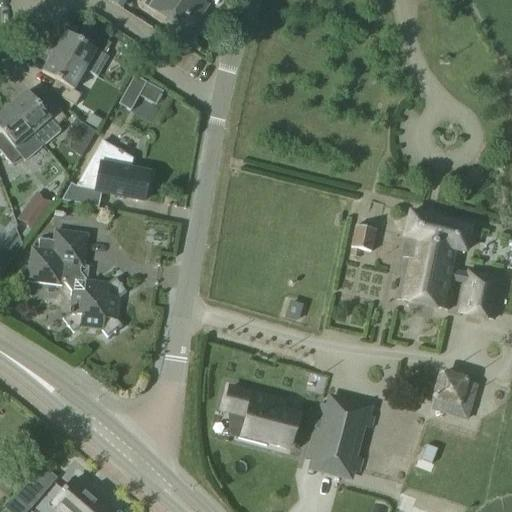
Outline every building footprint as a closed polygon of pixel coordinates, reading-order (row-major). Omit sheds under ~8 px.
[(146,0),(146,1),(146,5),(149,7),(154,11),(155,10),(158,10),(159,9),(173,18),(170,22),(187,34),(208,4),(201,0),(146,0)] [(53,52),(85,70),(96,50),(104,54),(111,43),(90,31),(83,42),(65,31),(53,52)] [(53,52),(42,72),(60,82),(54,93),(75,105),(81,94),(73,90),(85,70),(53,52)] [(118,105),(130,112),(146,83),(134,76),(118,105)] [(9,106),(32,134),(43,146),(61,130),(57,125),(66,118),(50,99),(41,107),(27,91),(9,106)] [(9,106),(0,113),(0,131),(5,137),(0,141),(0,157),(7,165),(10,163),(11,164),(21,156),(25,161),(43,146),(32,134),(9,106)] [(80,134),(91,140),(95,133),(75,120),(70,128),(80,134)] [(143,200),(149,172),(129,168),(131,159),(122,154),(124,152),(118,149),(117,151),(102,142),(102,141),(101,141),(75,186),(94,190),(143,200)] [(45,214),(29,202),(16,220),(32,232),(45,214)] [(406,258),(396,300),(447,311),(454,282),(466,284),(460,314),(492,321),(501,280),(469,272),(468,274),(456,271),(461,250),(466,251),(471,227),(411,213),(405,238),(408,238),(403,258),(406,258)] [(0,246),(0,276),(22,245),(14,226),(0,246)] [(351,248),(352,249),(360,250),(370,253),(376,231),(356,226),(351,248)] [(28,282),(60,286),(61,284),(66,284),(72,292),(72,293),(73,293),(71,310),(69,310),(69,315),(63,320),(67,326),(67,328),(69,328),(74,335),(80,330),(81,330),(81,328),(102,331),(102,332),(103,332),(108,339),(114,334),(116,334),(116,333),(122,328),(117,321),(117,320),(116,320),(119,300),(120,300),(120,299),(127,294),(122,287),(122,286),(120,285),(115,279),(109,284),(108,284),(108,285),(87,282),(87,281),(86,281),(81,274),(81,269),(85,269),(87,252),(86,252),(87,236),(55,232),(54,242),(39,240),(38,250),(32,249),(28,282)] [(359,258),(360,250),(352,249),(351,256),(359,258)] [(284,318),(298,322),(303,305),(289,302),(284,318)] [(479,383),(438,375),(430,415),(471,423),(479,383)] [(246,418),(241,438),(286,450),(290,432),(293,433),(297,415),(280,411),(282,403),(229,390),(223,412),(246,418)] [(361,405),(338,399),(335,408),(321,404),(309,447),(324,451),(318,472),(341,478),(344,470),(359,473),(362,460),(321,449),(328,422),(354,429),(355,425),(370,429),(373,418),(359,414),(361,405)] [(29,482),(42,494),(55,479),(42,467),(29,482)] [(42,494),(29,482),(15,498),(29,510),(42,494)] [(76,482),(55,505),(63,511),(108,511),(110,511),(76,482)]
